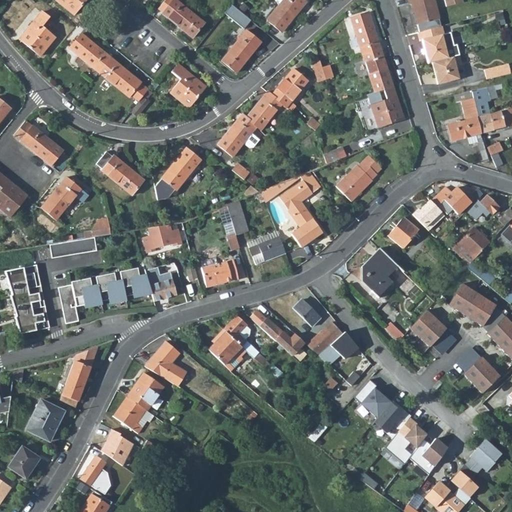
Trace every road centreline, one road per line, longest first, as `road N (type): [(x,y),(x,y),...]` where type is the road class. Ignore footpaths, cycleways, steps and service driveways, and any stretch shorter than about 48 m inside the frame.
road 1 (residential): [(316,276),(323,294),(476,449)]
road 2 (residential): [(236,95),(197,121),(136,133),(103,130),(39,92)]
road 3 (residential): [(144,335),(35,511)]
road 4 (residential): [(316,276),(144,335)]
road 5 (residential): [(439,169),(383,0)]
road 6 (residential): [(439,169),(397,195),(316,276)]
road 7 (residential): [(122,0),(236,95)]
road 8 (residential): [(343,0),(236,95)]
road 9 (residential): [(60,346),(45,268),(98,258)]
